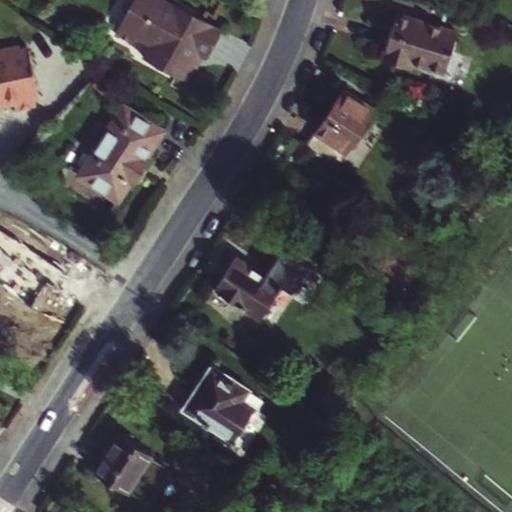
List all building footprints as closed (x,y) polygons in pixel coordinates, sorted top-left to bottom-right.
[(223,26),(192,11),(161,75),(191,90),(223,26)] [(398,13),(385,57),(412,65),(413,59),(447,69),(458,31),(398,13)] [(0,44),(0,121),(9,106),(50,99),(35,43),(2,50),(0,44)] [(342,87),(306,143),(340,165),(375,109),(342,87)] [(159,130),(123,105),(78,172),(120,201),(149,158),(143,154),(159,130)] [(216,289),(261,318),(281,287),(236,257),(216,289)] [(261,398),(213,366),(186,408),(235,440),(256,409),(254,408),(261,398)] [(122,435),(120,434),(95,472),(129,493),(153,455),(136,444),(138,441),(124,432),(122,435)]
